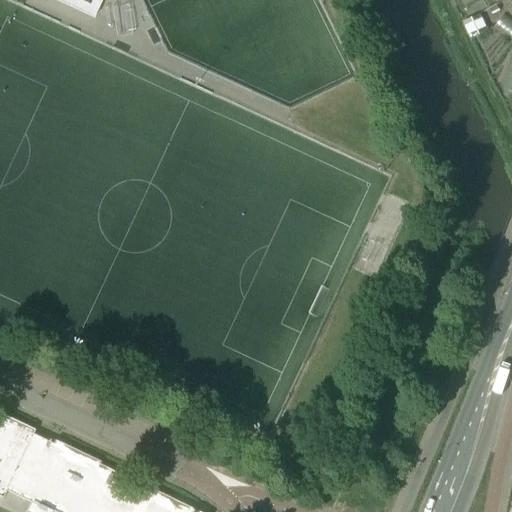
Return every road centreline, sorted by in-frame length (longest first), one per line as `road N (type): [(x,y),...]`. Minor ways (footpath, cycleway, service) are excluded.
road 1 (unclassified): [(237,492),(0,383)]
road 2 (secondary): [(511,319),(424,511)]
road 3 (secondary): [(457,511),(511,333)]
